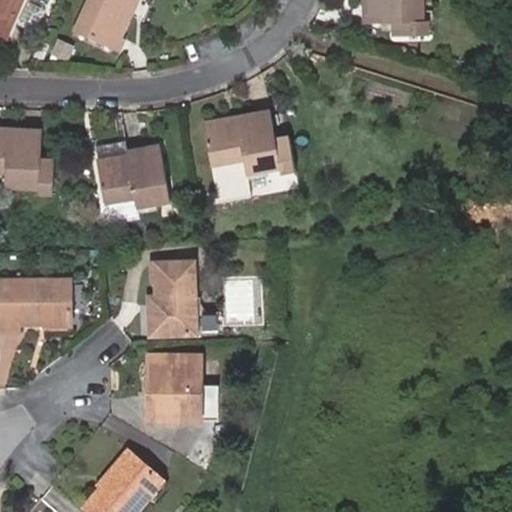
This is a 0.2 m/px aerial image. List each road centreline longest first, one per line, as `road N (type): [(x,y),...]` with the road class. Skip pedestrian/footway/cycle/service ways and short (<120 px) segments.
road 1 (residential): [(0,90),(124,93),(189,81),(261,50),(300,0)]
road 2 (residential): [(0,437),(60,398),(114,341)]
